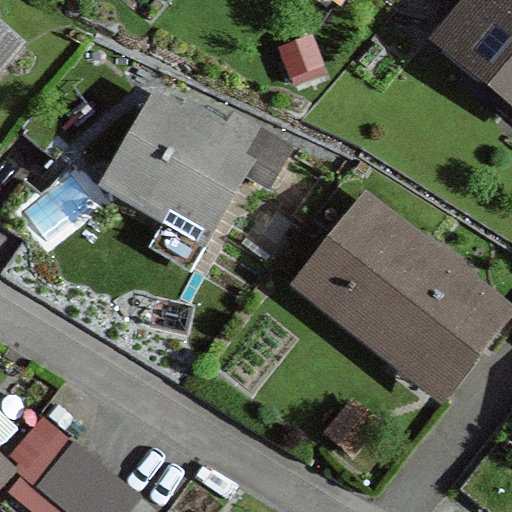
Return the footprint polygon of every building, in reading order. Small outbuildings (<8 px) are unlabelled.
[(511,86),(511,0),(481,0),(451,37),(511,86)] [(0,59),(9,48),(0,40),(0,59)] [(312,40),(279,52),(293,87),(325,75),(312,40)] [(197,243),(242,165),(270,181),(287,152),(231,119),(224,131),(184,108),(177,120),(157,108),(112,186),(167,218),(164,223),(197,243)] [(398,343),(447,382),(501,314),(368,208),(306,287),(390,353),(398,343)] [(380,426),(353,403),(324,438),(351,460),(380,426)] [(511,511),(511,456),(495,444),(458,490),(486,511),(511,511)] [(74,446),(39,487),(68,511),(91,511),(117,481),(74,446)] [(153,511),(117,481),(91,511),(153,511)]
